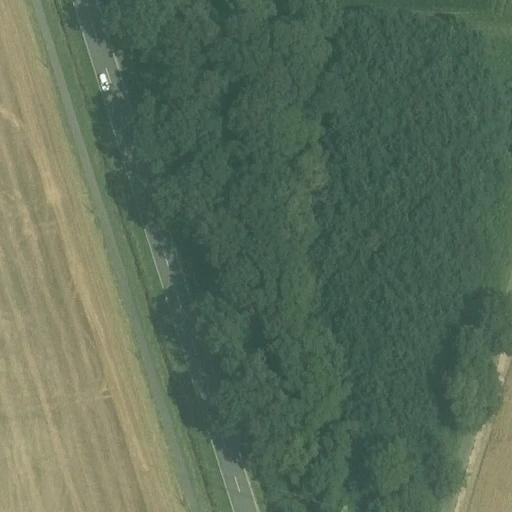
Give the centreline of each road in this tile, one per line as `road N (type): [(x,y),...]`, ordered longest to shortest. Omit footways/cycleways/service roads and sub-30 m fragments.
road 1 (tertiary): [(83,0),(241,511)]
road 2 (track): [(446,511),(511,291)]
